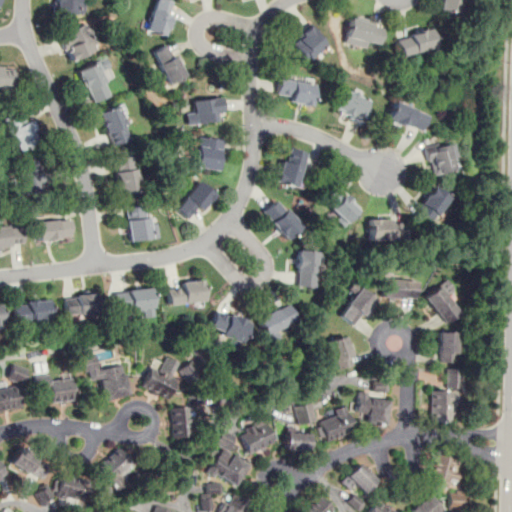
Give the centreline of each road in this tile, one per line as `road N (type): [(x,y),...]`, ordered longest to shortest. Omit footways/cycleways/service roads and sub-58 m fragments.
road 1 (residential): [(449,437),(406,435),(351,450),(316,469),(272,511),(42,272),(183,252),(229,219),(246,186),(252,148),(251,38),(285,0)]
road 2 (residential): [(95,265),(79,161),(28,44),(21,0)]
road 3 (secondary): [(511,326),(506,511)]
road 4 (residential): [(204,242),(236,279),(260,280),(262,256),(229,219)]
road 5 (residential): [(252,124),(302,130),(384,173)]
road 6 (residential): [(135,423),(112,432),(0,432)]
road 7 (residential): [(256,28),(217,16),(202,19),(195,32),(202,47),(248,62)]
